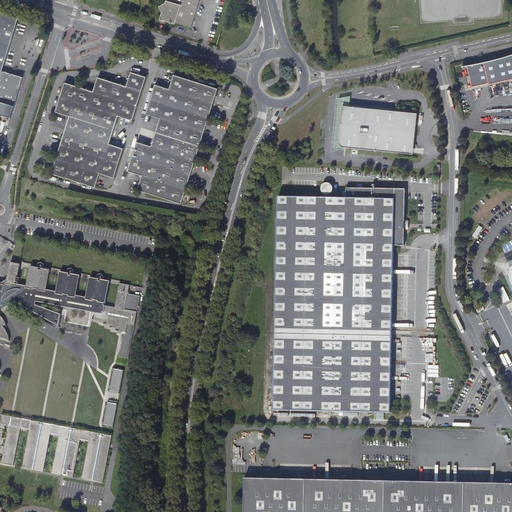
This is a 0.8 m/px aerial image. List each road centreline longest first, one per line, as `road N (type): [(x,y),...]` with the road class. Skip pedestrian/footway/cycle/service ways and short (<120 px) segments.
road 1 (unclassified): [(435,55),(453,134),(451,282),(511,420)]
road 2 (secondary): [(189,511),(197,367),(244,169)]
road 3 (unclassified): [(11,170),(62,13)]
road 4 (tertiary): [(205,54),(62,13)]
road 5 (unknown): [(355,447),(363,470),(386,474),(406,472),(426,450),(453,446)]
